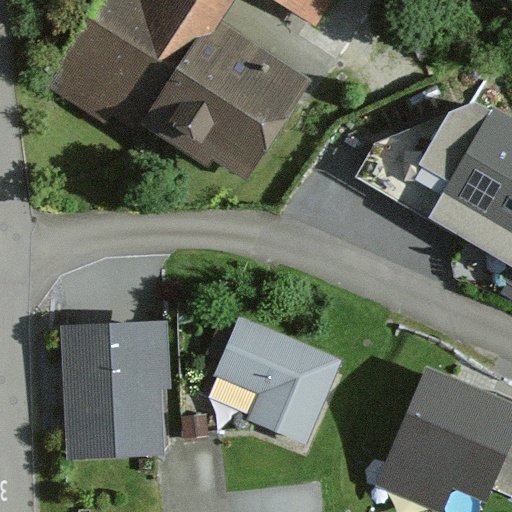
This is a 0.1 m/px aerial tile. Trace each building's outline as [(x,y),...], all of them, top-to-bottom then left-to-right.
[(119,0),(60,99),(229,200),(296,88),(197,29),(213,0),(248,0),(302,32),(320,0),(119,0)] [(511,137),(476,117),(427,202),(511,250),(488,290),(511,303),(511,137)] [(340,360),(233,311),(205,372),(257,395),(245,421),(301,446),(340,360)] [(158,326),(62,330),(67,461),(163,457),(158,326)] [(511,443),(511,405),(427,370),(378,488),(436,511),(441,511),(452,488),(487,503),(511,443)]
